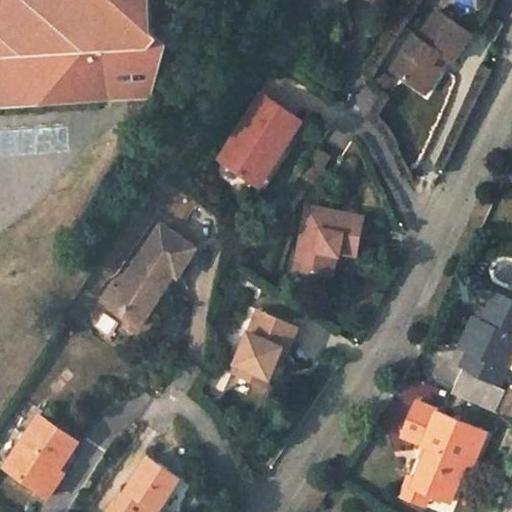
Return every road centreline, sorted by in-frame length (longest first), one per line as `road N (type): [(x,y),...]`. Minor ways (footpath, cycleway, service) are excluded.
road 1 (residential): [(511,73),(382,339),(265,511)]
road 2 (unknown): [(70,499),(125,416),(158,404),(187,405),(209,422),(256,511)]
road 3 (unknown): [(450,200),(370,128),(249,233)]
